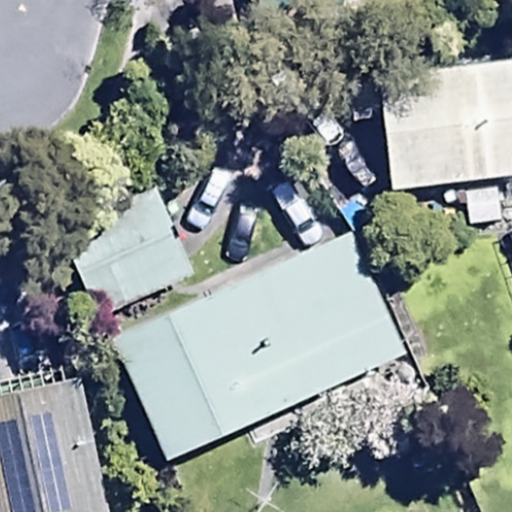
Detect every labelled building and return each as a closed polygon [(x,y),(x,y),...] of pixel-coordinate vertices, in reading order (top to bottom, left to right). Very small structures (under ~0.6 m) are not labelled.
[(336,0),(251,0),(253,16),(337,9),(336,0)] [(371,119),(379,189),(453,181),(458,229),(496,225),(491,177),(511,174),(511,59),(340,78),(345,122),(371,119)] [(151,194),(54,236),(91,321),(188,279),(151,194)] [(346,231),(103,338),(157,460),(400,353),(346,231)] [(0,511),(101,511),(73,370),(0,385),(0,511)]
